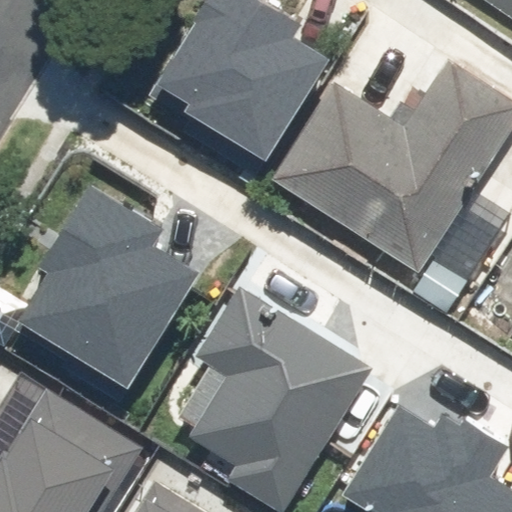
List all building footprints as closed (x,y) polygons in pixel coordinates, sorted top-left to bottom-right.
[(288,0),(198,0),(155,70),(197,96),(184,116),(261,163),(333,46),(297,24),(305,10),(288,0)] [(511,87),(448,45),(400,117),(327,79),(272,185),(375,239),(379,232),(413,255),(511,108),(511,87)] [(58,258),(24,315),(128,377),(204,250),(162,225),(172,208),(89,159),(37,245),(58,258)] [(234,280),(143,410),(279,506),(371,375),(234,280)] [(419,373),(354,472),(381,490),(366,511),(511,511),(511,470),(488,455),(505,429),(419,373)] [(0,456),(0,511),(100,511),(128,469),(31,408),(0,456)] [(133,511),(192,511),(150,486),(133,511)]
